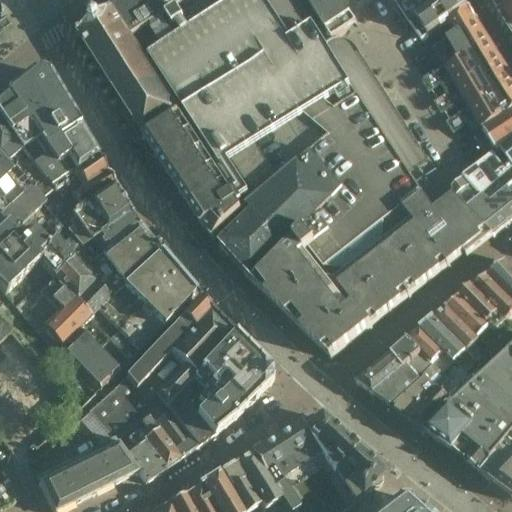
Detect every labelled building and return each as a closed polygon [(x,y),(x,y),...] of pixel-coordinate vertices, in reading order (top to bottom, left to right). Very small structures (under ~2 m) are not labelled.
[(121,0),(111,13),(112,14),(191,135),(242,215),(310,156),(319,148),(343,127),(332,112),(378,82),(356,48),(353,46),(350,44),(346,43),(343,42),(339,42),(336,42),(332,44),(330,45),(314,32),(297,5),(272,21),(258,0),(240,0),(213,18),(196,29),(174,0),(121,0)] [(200,0),(174,0),(196,29),(213,18),(200,0)] [(200,0),(213,18),(240,0),(200,0)] [(258,0),(272,21),(297,5),(293,0),(258,0)] [(304,0),(332,43),(357,26),(339,0),(304,0)] [(406,0),(397,6),(401,13),(416,4),(414,1),(416,0),(406,0)] [(420,0),(416,4),(401,13),(410,26),(449,0),(420,0)] [(468,10),(462,0),(449,0),(410,26),(416,35),(422,43),(449,24),(468,10)] [(511,0),(489,0),(509,30),(508,31),(509,32),(511,30),(511,0)] [(511,114),(511,80),(503,66),(477,24),(478,23),(477,21),(475,22),(469,12),(471,11),(470,9),(468,10),(449,24),(456,36),(448,42),(460,63),(446,71),(483,133),(511,114)] [(77,38),(83,46),(123,109),(123,108),(144,142),(145,141),(155,158),(191,135),(112,14),(77,38)] [(446,71),(460,63),(448,42),(448,41),(433,51),(446,71)] [(44,76),(35,74),(0,102),(0,124),(58,200),(62,198),(59,194),(67,189),(63,183),(77,174),(59,147),(78,132),(62,105),(44,76)] [(483,249),(511,227),(483,200),(481,201),(466,183),(454,193),(454,200),(449,204),(435,215),(407,173),(415,168),(428,160),(378,82),(332,112),(343,127),(319,148),(310,156),(343,193),(289,249),(253,286),(259,292),(260,291),(276,307),(276,308),(278,310),(278,309),(294,324),(293,325),(296,327),(296,326),(312,341),(311,342),(313,344),(330,360),(332,362),(334,360),(351,347),(449,271),(451,270),(451,269),(465,258),(468,262),(483,249)] [(511,114),(483,133),(496,156),(500,153),(511,144),(511,114)] [(0,124),(0,159),(41,205),(56,221),(62,229),(72,220),(71,218),(71,217),(63,206),(58,200),(0,124)] [(95,161),(78,132),(59,147),(77,174),(95,161)] [(496,156),(483,133),(474,138),(489,161),(496,156)] [(191,135),(155,158),(159,164),(191,212),(202,228),(203,229),(212,241),(213,242),(216,240),(220,236),(225,242),(244,224),(240,220),(243,217),(242,215),(191,135)] [(496,156),(489,161),(463,180),(466,183),(481,201),(483,200),(511,178),(511,144),(500,153),(496,156)] [(219,248),(239,271),(253,286),(289,249),(343,193),(310,156),(242,215),(243,217),(240,220),(244,224),(225,242),(219,248)] [(0,159),(0,223),(17,241),(27,232),(45,249),(53,241),(61,250),(73,240),(62,229),(56,221),(41,205),(0,159)] [(104,177),(95,161),(77,174),(63,183),(67,189),(59,194),(62,198),(58,200),(63,206),(104,177)] [(112,190),(104,177),(63,206),(71,217),(112,190)] [(511,178),(483,200),(511,227),(511,225),(511,178)] [(112,190),(71,217),(71,218),(72,220),(62,229),(73,240),(82,251),(90,245),(93,243),(130,218),(129,217),(128,217),(113,192),(113,191),(112,190)] [(138,230),(130,218),(93,243),(90,245),(82,251),(90,260),(94,265),(138,230)] [(0,292),(4,297),(37,265),(52,279),(53,281),(72,261),(61,250),(53,241),(45,249),(27,232),(17,241),(0,223),(0,292)] [(91,321),(159,258),(156,255),(139,232),(138,230),(94,265),(90,260),(82,251),(73,240),(61,250),(72,261),(93,285),(74,302),(91,321)] [(61,348),(65,355),(100,392),(118,374),(109,365),(122,353),(131,361),(167,326),(193,298),(167,268),(159,258),(91,321),(79,331),(72,339),(61,348)] [(79,331),(91,321),(74,302),(93,285),(72,261),(53,281),(52,279),(18,313),(46,344),(52,338),(61,348),(72,339),(79,331)] [(511,270),(506,264),(487,280),(511,303),(511,270)] [(511,303),(487,280),(474,291),(508,323),(511,319),(511,303)] [(474,291),(461,301),(484,323),(511,348),(511,326),(508,323),(474,291)] [(461,301),(447,312),(502,363),(511,353),(511,348),(484,323),(461,301)] [(116,445),(133,431),(147,419),(143,413),(150,408),(159,400),(167,411),(187,390),(192,384),(233,340),(197,303),(163,340),(125,381),(118,388),(110,396),(88,415),(113,442),(113,441),(116,445)] [(447,312),(434,323),(458,345),(490,375),(502,363),(447,312)] [(0,344),(10,335),(0,323),(0,344)] [(445,356),(457,366),(464,372),(478,386),(490,375),(458,345),(434,323),(421,334),(445,356)] [(421,334),(408,345),(420,357),(432,368),(445,356),(421,334)] [(238,419),(259,399),(271,387),(272,385),(273,383),(272,381),(272,378),(271,378),(233,340),(192,384),(205,396),(191,411),(213,440),(229,427),(238,419)] [(358,388),(374,399),(414,362),(420,357),(408,345),(358,385),(358,388)] [(511,353),(502,363),(490,375),(478,386),(427,436),(433,440),(481,476),(511,440),(511,353)] [(464,372),(457,366),(445,356),(432,368),(420,357),(414,362),(429,376),(436,369),(452,383),(464,372)] [(374,399),(391,411),(429,376),(414,362),(374,399)] [(436,369),(429,376),(391,411),(409,423),(452,383),(436,369)] [(409,423),(427,436),(478,386),(464,372),(452,383),(409,423)] [(197,451),(213,440),(191,411),(185,404),(191,399),(195,402),(198,400),(187,390),(167,411),(170,415),(197,451)] [(180,463),(197,451),(170,415),(167,411),(159,400),(150,408),(143,413),(147,419),(148,419),(180,463)] [(78,413),(67,401),(51,417),(62,428),(78,413)] [(180,463),(148,419),(147,419),(133,431),(143,444),(165,474),(180,463)] [(383,479),(382,478),(319,421),(310,420),(284,437),(333,511),(350,511),(360,504),(371,492),(372,493),(376,494),(383,485),(380,481),(383,479)] [(165,474),(143,444),(133,431),(116,445),(119,449),(137,477),(145,487),(146,486),(146,485),(165,474)] [(333,511),(284,437),(251,458),(286,511),(333,511)] [(511,440),(481,476),(480,477),(482,478),(483,478),(490,483),(489,484),(490,484),(508,498),(511,500),(511,440)] [(113,441),(113,442),(94,454),(96,458),(38,487),(50,511),(66,511),(137,477),(119,449),(116,445),(113,441)] [(286,511),(251,458),(235,468),(263,511),(286,511)] [(263,511),(235,468),(218,478),(238,511),(263,511)] [(238,511),(218,478),(199,490),(213,511),(238,511)] [(0,511),(15,503),(18,500),(19,499),(7,482),(0,487),(0,511)] [(213,511),(199,490),(182,501),(187,511),(213,511)] [(418,511),(417,511),(416,511),(414,511),(406,501),(397,500),(382,511),(418,511)] [(187,511),(182,501),(167,510),(168,511),(187,511)]
